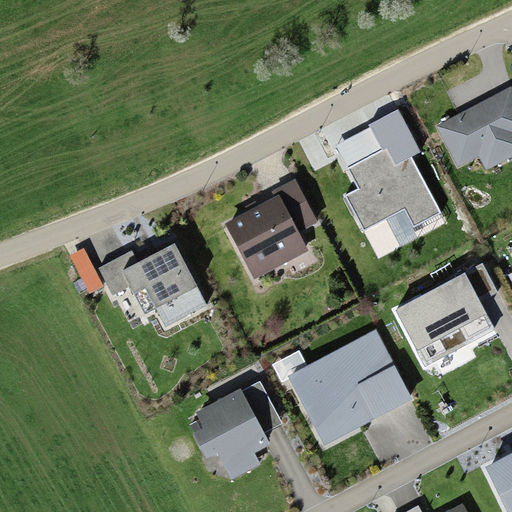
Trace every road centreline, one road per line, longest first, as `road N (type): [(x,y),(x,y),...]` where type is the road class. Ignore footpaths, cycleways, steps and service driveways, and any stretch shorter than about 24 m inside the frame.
road 1 (residential): [(511,23),(193,179),(61,231)]
road 2 (residential): [(511,413),(328,511)]
